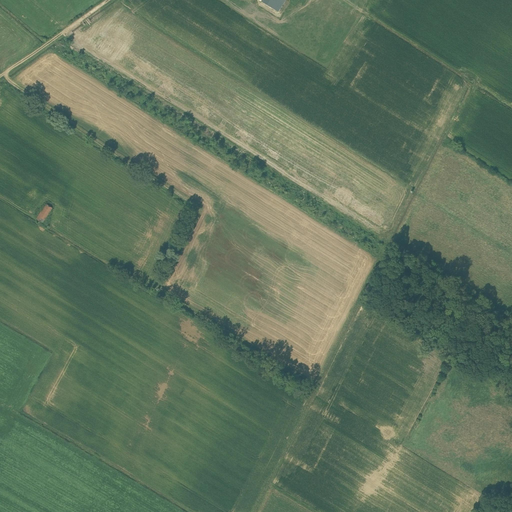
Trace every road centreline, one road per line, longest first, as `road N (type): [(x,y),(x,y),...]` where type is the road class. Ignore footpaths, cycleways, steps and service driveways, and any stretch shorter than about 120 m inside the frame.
road 1 (track): [(5,74),(195,204),(158,293)]
road 2 (track): [(108,0),(0,78)]
